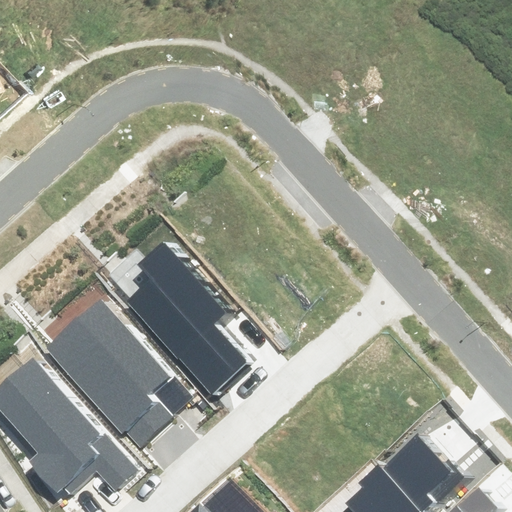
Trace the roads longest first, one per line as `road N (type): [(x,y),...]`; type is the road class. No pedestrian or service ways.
road 1 (residential): [(0,192),(102,99),(163,76),(192,81),(263,113),(406,270)]
road 2 (residential): [(136,511),(406,270)]
road 3 (residential): [(406,270),(511,388)]
